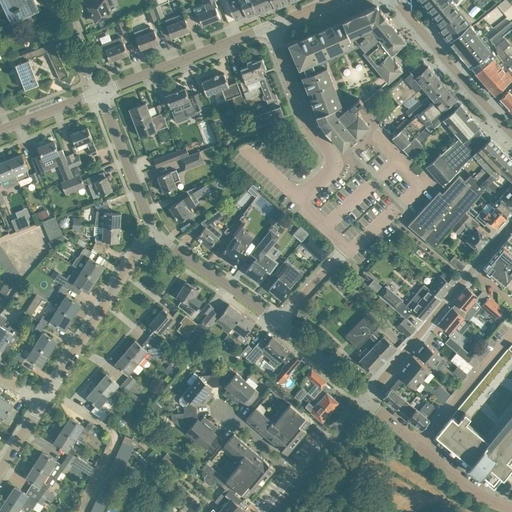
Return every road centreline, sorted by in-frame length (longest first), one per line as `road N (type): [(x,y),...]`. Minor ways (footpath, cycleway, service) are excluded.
road 1 (residential): [(279,323),(347,245),(302,202),(337,166),(313,138),(266,26)]
road 2 (residential): [(41,402),(156,233)]
road 3 (tertiary): [(99,91),(266,26)]
road 4 (residential): [(366,398),(473,267)]
road 5 (residential): [(156,233),(99,91)]
road 6 (residential): [(156,233),(279,323)]
road 7 (residential): [(511,336),(419,447)]
